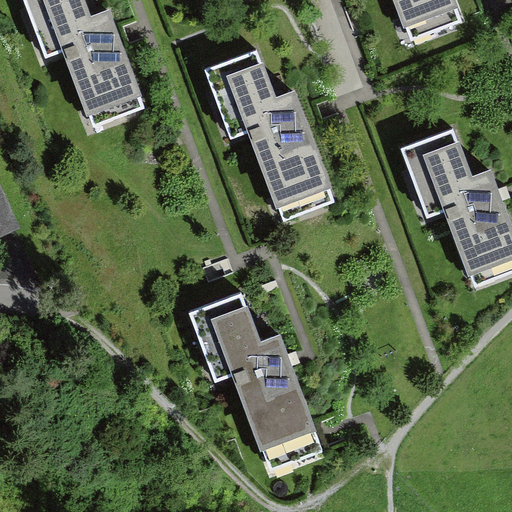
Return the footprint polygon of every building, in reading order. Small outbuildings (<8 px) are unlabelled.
[(84,0),(25,0),(46,56),(66,49),(93,126),(146,107),(110,7),(90,15),(84,0)] [(396,0),(411,39),(463,19),(456,0),(396,0)] [(294,90),(276,96),(258,48),(206,68),(231,137),(251,130),(284,219),(336,200),(294,90)] [(475,285),(511,271),(511,226),(490,167),(471,174),(454,127),(401,146),(426,215),(447,208),(475,285)] [(0,172),(0,235),(22,226),(0,172)] [(215,379),(235,371),(271,467),(323,447),(280,331),(260,338),(242,289),(189,309),(215,379)]
